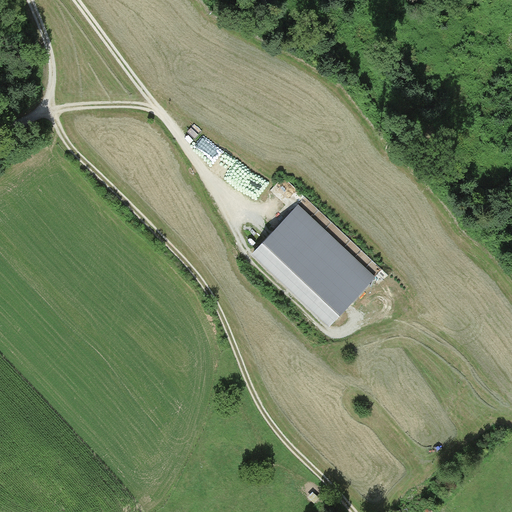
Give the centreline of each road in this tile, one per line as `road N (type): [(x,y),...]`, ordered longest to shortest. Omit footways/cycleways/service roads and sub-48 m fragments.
road 1 (track): [(352,511),(260,414),(199,279),(65,143),(50,109),(156,108)]
road 2 (track): [(74,0),(250,229)]
road 3 (track): [(30,0),(52,76),(50,109),(0,127)]
